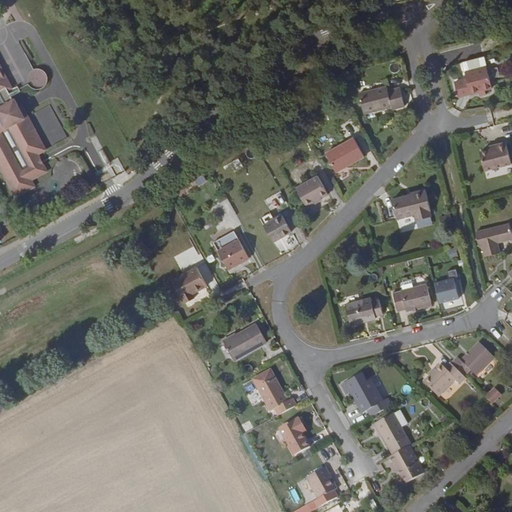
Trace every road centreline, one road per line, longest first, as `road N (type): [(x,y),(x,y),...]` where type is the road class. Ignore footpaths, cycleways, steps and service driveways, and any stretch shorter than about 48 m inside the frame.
road 1 (residential): [(304,364),(278,314),(285,273),(436,123)]
road 2 (residential): [(359,15),(298,40),(114,200)]
road 3 (residential): [(500,294),(482,317),(304,364)]
road 4 (residential): [(22,25),(32,26),(114,200)]
road 5 (residential): [(511,419),(416,511)]
road 6 (residential): [(0,265),(114,200)]
road 7 (residential): [(304,364),(361,472)]
